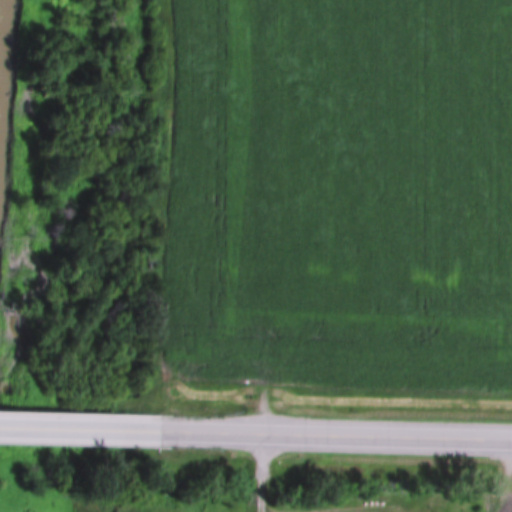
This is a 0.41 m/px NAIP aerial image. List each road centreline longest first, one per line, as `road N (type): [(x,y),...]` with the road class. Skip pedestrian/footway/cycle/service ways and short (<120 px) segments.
road 1 (secondary): [(158,431),(511,442)]
road 2 (secondary): [(0,423),(158,431)]
